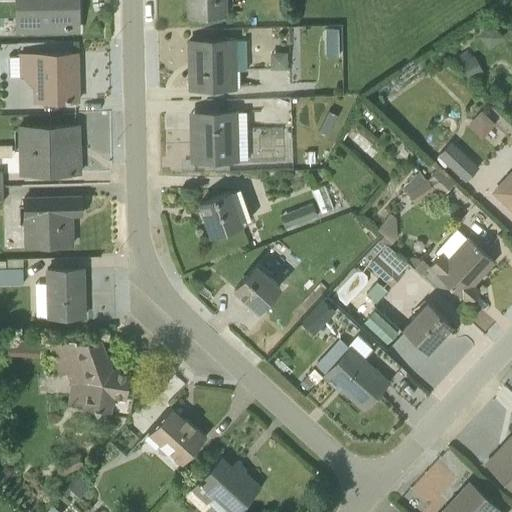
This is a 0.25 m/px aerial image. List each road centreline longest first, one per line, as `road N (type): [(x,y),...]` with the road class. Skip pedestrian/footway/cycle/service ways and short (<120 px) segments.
road 1 (residential): [(371,489),(151,284),(138,256),(134,210),(129,0)]
road 2 (residential): [(511,337),(371,489)]
